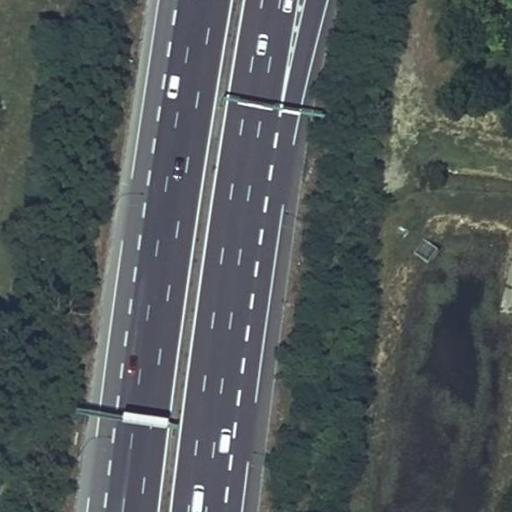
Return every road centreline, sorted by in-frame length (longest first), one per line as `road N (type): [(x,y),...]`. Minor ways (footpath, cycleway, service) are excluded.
road 1 (motorway): [(215,397),(317,0)]
road 2 (motorway): [(204,0),(143,400)]
road 3 (motorway): [(215,397),(270,0)]
road 4 (motorway): [(168,0),(143,400)]
